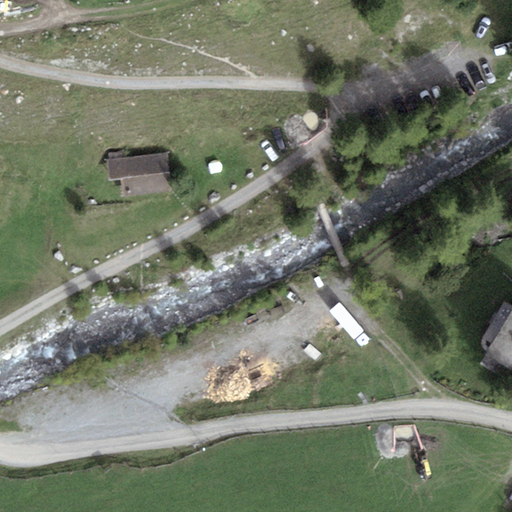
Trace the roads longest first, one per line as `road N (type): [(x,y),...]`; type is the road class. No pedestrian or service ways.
road 1 (residential): [(0,326),(195,227),(331,134),(344,113),(335,93),(321,86),(139,83),(0,60)]
road 2 (unclassified): [(511,419),(444,406),(59,448),(0,445)]
road 3 (residential): [(0,27),(182,0)]
road 4 (track): [(353,301),(444,406)]
